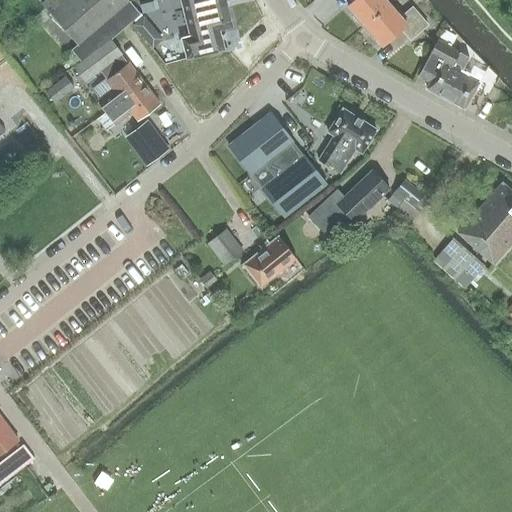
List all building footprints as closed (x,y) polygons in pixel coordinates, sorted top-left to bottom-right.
[(46,0),(42,4),(76,45),(70,50),(80,62),(110,38),(140,14),(128,1),(127,0),(46,0)] [(218,30),(232,27),(224,0),(181,0),(189,29),(190,35),(178,38),(184,59),(187,59),(223,49),(218,30)] [(354,0),(347,6),(354,14),(352,16),(362,28),(362,27),(389,5),(384,0),(354,0)] [(141,15),(151,12),(148,3),(138,6),(141,15)] [(372,39),(374,37),(382,45),(400,29),(409,40),(427,25),(412,7),(400,17),(389,5),(362,27),(362,28),(372,39)] [(145,39),(150,35),(151,28),(143,18),(134,25),(145,39)] [(429,83),(426,88),(464,109),(478,83),(468,78),(471,73),(460,68),(461,67),(458,65),(465,55),(448,46),(453,36),(444,31),(438,41),(419,77),(429,83)] [(122,54),(110,38),(80,62),(73,68),(85,83),(122,54)] [(98,103),(106,113),(122,100),(144,83),(128,63),(106,79),(114,91),(98,103)] [(54,104),(73,89),(64,77),(45,92),(54,104)] [(144,83),(122,100),(106,113),(114,125),(131,113),(137,121),(160,105),(144,83)] [(361,154),(376,130),(342,109),(327,133),(333,137),(319,161),(339,174),(349,158),(354,150),(361,154)] [(225,144),(282,217),(325,183),(268,111),(225,144)] [(141,126),(124,139),(145,166),(163,152),(142,126),(141,126)] [(389,188),(372,170),(336,204),(338,206),(353,222),(389,188)] [(395,209),(394,209),(408,221),(417,210),(418,209),(416,207),(425,198),(408,184),(401,177),(393,187),(384,199),(388,202),(395,209)] [(494,263),(511,242),(511,191),(502,183),(458,232),(494,263)] [(235,258),(218,235),(206,244),(224,266),(235,258)] [(296,259),(278,236),(242,265),(261,287),(296,259)] [(438,259),(466,291),(487,272),(459,240),(438,259)] [(206,289),(217,281),(210,271),(199,279),(206,289)] [(0,453),(18,440),(0,417),(0,453)] [(0,484),(32,459),(23,447),(0,463),(0,484)]
